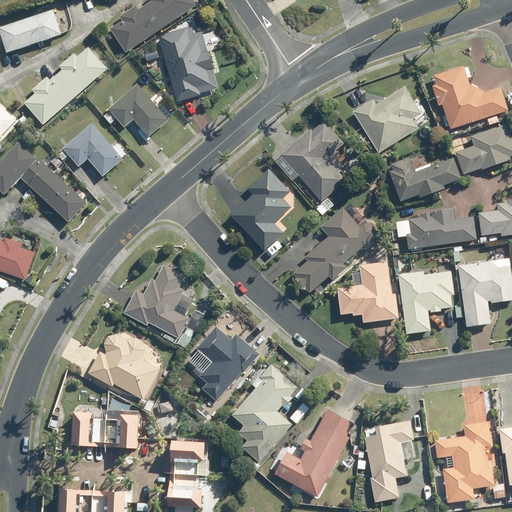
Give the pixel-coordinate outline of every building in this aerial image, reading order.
[(156,0),(155,1),(148,6),(164,29),(199,5),(195,0),(156,0)] [(125,21),(112,30),(128,53),(164,29),(148,6),(140,11),(125,21)] [(56,11),(2,29),(10,53),(64,35),(56,11)] [(195,29),(161,38),(178,99),(202,93),(220,88),(204,31),(196,33),(195,29)] [(79,57),(59,75),(77,97),(109,69),(90,48),(79,57)] [(466,66),(436,76),(439,84),(445,104),(454,129),(510,110),(503,87),(487,92),(472,85),(469,75),(468,70),(466,66)] [(37,94),(26,103),(45,125),(77,97),(59,75),(52,80),(37,94)] [(140,85),(111,108),(126,127),(135,119),(149,137),(169,121),(140,85)] [(371,99),(352,111),(379,153),(418,128),(412,119),(421,113),(404,87),(375,105),(371,99)] [(0,103),(0,140),(19,121),(0,103)] [(105,116),(112,124),(117,119),(111,111),(105,116)] [(496,116),(487,119),(490,126),(499,122),(496,116)] [(325,121),(286,157),(325,201),(348,180),(328,158),(345,143),(325,121)] [(65,150),(71,156),(71,155),(80,166),(89,158),(105,176),(124,159),(123,158),(114,147),(94,124),(65,149),(65,150)] [(477,146),(458,153),(466,175),(511,157),(511,131),(509,124),(473,137),(477,146)] [(21,143),(0,164),(0,188),(6,195),(23,177),(30,185),(48,166),(40,158),(38,159),(21,143)] [(64,161),(71,156),(65,150),(59,155),(64,161)] [(383,160),(379,156),(375,159),(379,164),(383,160)] [(56,157),(51,162),(56,168),(62,162),(56,157)] [(392,172),(403,201),(422,195),(447,185),(464,179),(457,159),(419,173),(413,158),(395,165),(397,171),(392,172)] [(30,185),(71,223),(89,204),(48,166),(30,185)] [(250,188),(255,194),(233,215),(266,251),(285,232),(276,223),(293,207),(285,198),(292,191),(270,168),(250,188)] [(373,171),(365,178),(371,185),(379,178),(373,171)] [(511,203),(499,205),(500,211),(482,213),(485,236),(504,233),(505,237),(511,235),(511,203)] [(322,204),(316,209),(322,215),(327,210),(322,204)] [(296,273),(299,278),(297,279),(306,290),(308,288),(312,293),(332,277),(335,281),(350,269),(345,264),(377,238),(377,230),(372,224),(366,223),(361,228),(345,209),(323,227),(331,237),(307,257),(310,261),(296,273)] [(412,220),(414,234),(409,234),(412,250),(480,240),(477,217),(458,220),(456,209),(434,212),(435,217),(433,217),(432,213),(425,214),(426,218),(412,220)] [(20,248),(22,243),(3,237),(2,242),(0,240),(0,270),(24,279),(34,252),(20,248)] [(404,246),(392,248),(393,255),(405,253),(404,246)] [(263,257),(258,262),(262,266),(267,261),(263,257)] [(511,262),(511,260),(460,267),(469,328),(493,324),(491,302),(494,301),(494,304),(511,301),(511,262)] [(151,320),(181,336),(192,317),(175,308),(179,301),(191,308),(196,298),(185,292),(187,287),(181,284),(187,274),(166,262),(157,279),(154,277),(146,292),(138,288),(126,311),(149,323),(151,320)] [(394,295),(389,262),(361,266),(364,285),(338,289),(342,315),(354,313),(355,317),(364,315),(365,324),(401,318),(397,294),(394,295)] [(455,307),(454,295),(457,295),(454,271),(427,275),(426,272),(402,275),(409,334),(433,331),(431,311),(433,310),(455,307)] [(201,374),(208,381),(204,387),(218,399),(243,370),(244,371),(260,352),(237,332),(233,338),(217,324),(198,346),(213,360),(201,374)] [(102,351),(91,372),(115,384),(116,382),(146,398),(162,367),(143,357),(148,348),(146,341),(137,336),(130,338),(120,333),(111,335),(107,342),(109,350),(107,353),(102,351)] [(185,333),(179,342),(187,347),(193,338),(185,333)] [(259,386),(235,412),(248,424),(242,429),(251,438),(245,445),(261,459),(294,423),(279,410),(297,390),(301,386),(275,362),(262,376),(265,378),(259,386)] [(162,401),(164,411),(175,409),(172,399),(162,401)] [(148,401),(144,409),(149,412),(154,404),(148,401)] [(111,417),(110,443),(142,445),(144,409),(113,408),(112,417),(111,417)] [(304,458),(290,450),(278,471),(316,493),(350,433),(356,421),(333,408),(304,458)] [(77,409),(76,442),(110,443),(111,417),(96,416),(96,410),(77,409)] [(402,497),(398,476),(409,475),(403,440),(416,438),(413,419),(379,425),(381,434),(368,436),(374,477),(378,501),(402,497)] [(495,484),(497,484),(494,458),(489,458),(487,444),(494,443),(491,420),(467,423),(468,435),(437,439),(440,456),(449,455),(451,467),(446,468),(450,500),(477,497),(475,487),(495,484)] [(156,421),(151,424),(155,432),(160,430),(156,421)] [(175,437),(173,471),(207,473),(208,442),(208,439),(175,437)] [(358,460),(357,468),(364,469),(365,461),(358,460)] [(173,471),(171,503),(205,505),(207,473),(173,471)] [(507,483),(496,485),(497,497),(509,495),(507,483)] [(65,486),(63,511),(97,511),(99,488),(65,486)] [(128,511),(130,490),(99,488),(97,511),(128,511)]
